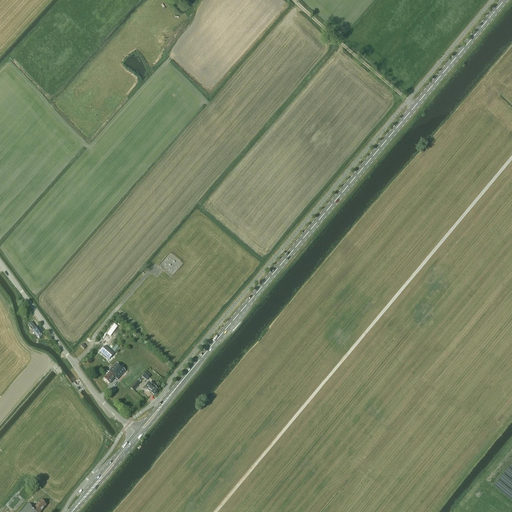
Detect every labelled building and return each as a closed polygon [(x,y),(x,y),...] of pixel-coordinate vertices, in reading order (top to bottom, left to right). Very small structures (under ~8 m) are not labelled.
[(172,274),(175,272),(174,271),(176,269),(182,265),(183,263),(171,254),(170,255),(171,257),(162,264),(161,265),(163,267),(164,265),(169,261),(170,264),(168,265),(169,266),(168,268),(165,269),(172,274)] [(43,336),(42,334),(44,333),(38,326),(35,328),(33,325),(31,322),(28,325),(31,331),(37,338),(38,337),(39,339),(43,336)] [(109,334),(113,329),(115,331),(119,326),(114,322),(106,332),(109,334)] [(114,354),(105,346),(100,352),(108,360),(114,354)] [(109,385),(115,378),(117,380),(125,371),(116,364),(108,373),(109,374),(104,380),(109,385)] [(133,391),(140,383),(137,381),(130,388),(133,391)] [(145,388),(154,396),(159,391),(150,383),(145,388)] [(29,504),(21,511),(41,511),(47,506),(41,501),(35,509),(29,504)]
